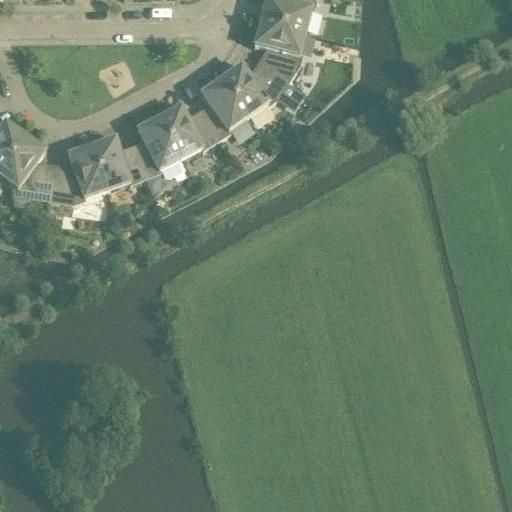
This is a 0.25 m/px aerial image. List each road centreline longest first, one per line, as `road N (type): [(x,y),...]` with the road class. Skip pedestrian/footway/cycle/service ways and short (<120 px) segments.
road 1 (track): [(511,54),(0,332)]
road 2 (residential): [(216,33),(220,62),(78,140),(43,133),(15,99),(0,43)]
road 3 (residential): [(0,34),(216,33)]
